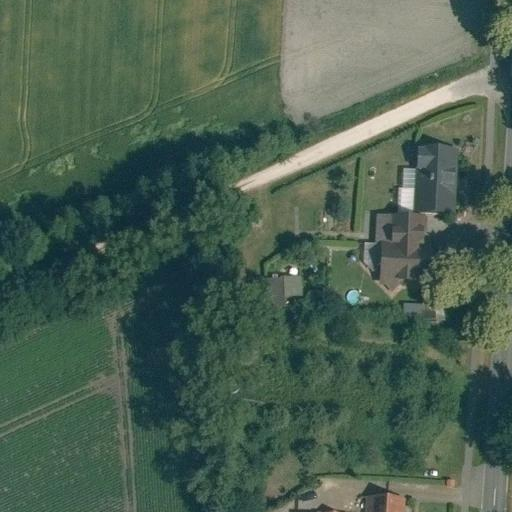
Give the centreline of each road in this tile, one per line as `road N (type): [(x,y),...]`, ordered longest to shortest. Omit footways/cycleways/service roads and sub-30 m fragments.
road 1 (track): [(0,297),(511,70)]
road 2 (tertiary): [(488,511),(511,196)]
